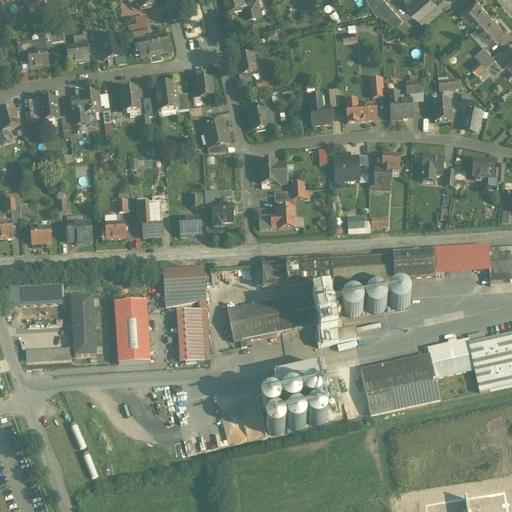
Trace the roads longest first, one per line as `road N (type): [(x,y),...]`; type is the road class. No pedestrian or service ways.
road 1 (residential): [(511,153),(364,136),(244,150)]
road 2 (residential): [(250,248),(511,233)]
road 3 (residential): [(0,265),(250,248)]
road 4 (residential): [(67,511),(0,319)]
road 5 (residential): [(0,95),(186,65)]
